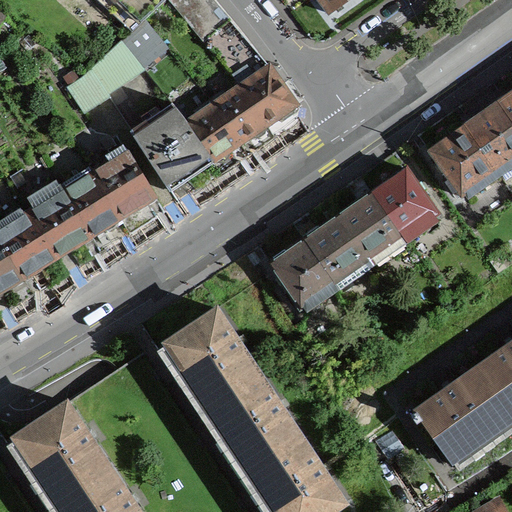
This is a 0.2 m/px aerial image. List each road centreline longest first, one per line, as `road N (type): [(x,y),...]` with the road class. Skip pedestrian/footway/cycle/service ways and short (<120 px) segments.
road 1 (secondary): [(0,359),(358,124)]
road 2 (secondary): [(358,124),(511,18)]
road 3 (residential): [(420,0),(320,70)]
